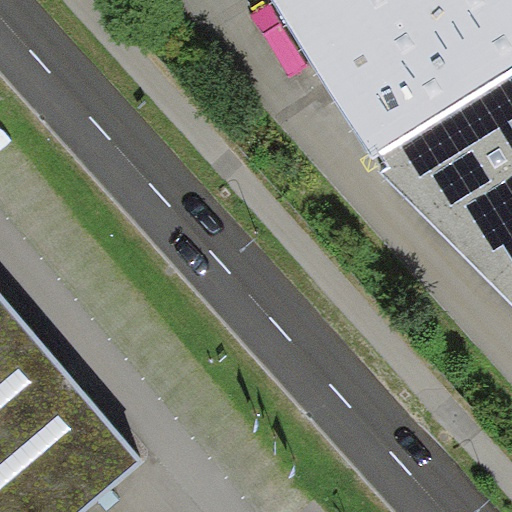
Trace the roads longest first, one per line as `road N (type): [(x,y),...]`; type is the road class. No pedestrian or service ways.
road 1 (track): [(67,0),(511,495)]
road 2 (primary): [(443,511),(0,17)]
